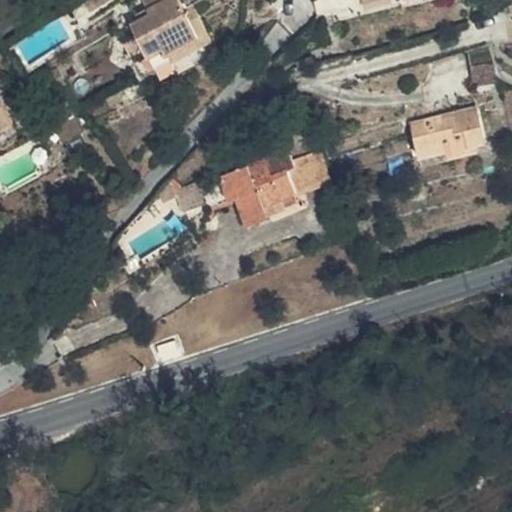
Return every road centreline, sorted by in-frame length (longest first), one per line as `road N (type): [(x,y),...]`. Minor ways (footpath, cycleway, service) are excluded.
road 1 (unclassified): [(0,431),(511,268)]
road 2 (residential): [(279,41),(154,170),(58,326),(27,367),(0,381)]
